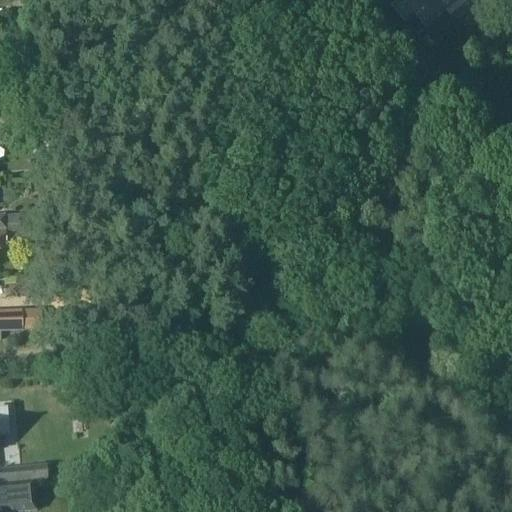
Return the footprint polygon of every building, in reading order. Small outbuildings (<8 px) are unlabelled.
[(445,14),(433,0),(388,0),(386,2),(404,24),(401,26),(409,37),(413,34),(415,37),(445,14)] [(433,0),(445,14),(461,0),(433,0)] [(57,36),(45,37),(46,58),(59,57),(57,36)] [(18,130),(0,131),(0,143),(19,143),(18,130)] [(87,179),(58,181),(59,210),(89,208),(87,179)] [(5,216),(0,216),(0,230),(20,230),(20,216),(5,217),(5,216)] [(20,230),(0,230),(0,245),(23,245),(22,230),(20,230)] [(98,277),(83,278),(83,287),(99,286),(98,277)] [(82,302),(77,316),(88,320),(93,307),(82,302)] [(19,309),(0,309),(0,330),(20,330),(26,330),(25,315),(25,309),(19,309)] [(82,463),(70,464),(71,479),(84,478),(82,463)] [(45,467),(0,471),(0,484),(46,480),(45,467)] [(0,511),(31,511),(35,511),(32,482),(0,485),(0,511)]
